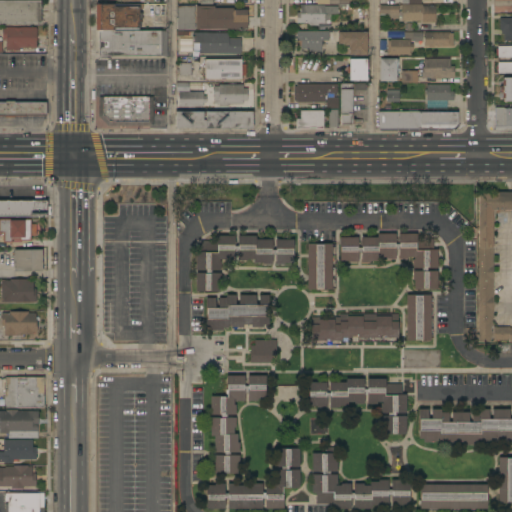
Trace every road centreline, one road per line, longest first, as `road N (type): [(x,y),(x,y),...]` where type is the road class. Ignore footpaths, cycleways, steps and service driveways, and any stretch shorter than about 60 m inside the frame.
road 1 (residential): [(272,157),(273,0)]
road 2 (residential): [(479,157),(479,0)]
road 3 (secondary): [(75,299),(74,157)]
